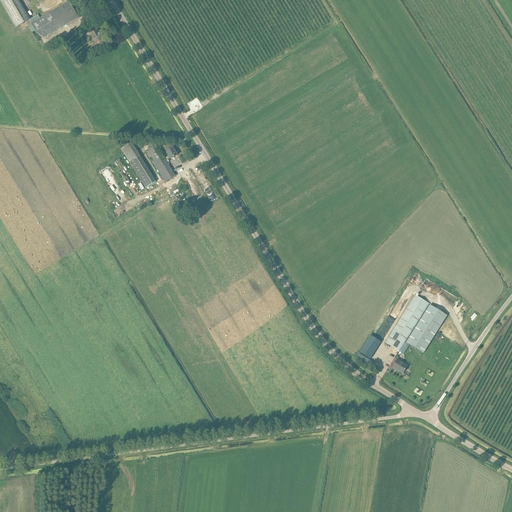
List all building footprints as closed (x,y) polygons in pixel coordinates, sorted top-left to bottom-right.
[(29,20),(30,19),(18,0),(0,0),(16,28),(29,20)] [(30,19),(29,20),(31,23),(28,25),(37,41),(41,39),(41,40),(79,18),(69,1),(39,18),(38,15),(30,19)] [(90,34),(91,35),(88,37),(90,41),(93,39),(96,43),(103,39),(97,30),(90,34)] [(121,149),(129,163),(145,188),(156,181),(140,156),(132,142),(121,149)] [(167,152),(168,154),(165,156),(163,153),(161,153),(156,145),(146,152),(165,182),(176,176),(166,160),(170,158),(171,159),(177,155),(173,148),(167,152)] [(188,184),(195,194),(199,191),(193,181),(188,184)] [(440,294),(450,302),(453,299),(443,290),(440,294)] [(399,351),(405,342),(429,304),(415,295),(385,342),(399,351)] [(406,343),(409,345),(423,353),(447,315),(430,305),(406,343)] [(464,327),(468,330),(475,321),(478,323),(482,318),(473,310),(463,322),(466,325),(464,327)] [(371,334),(360,352),(372,359),(382,341),(371,334)] [(403,354),(407,348),(409,345),(406,343),(405,342),(399,351),(403,354)] [(398,359),(392,368),(402,374),(408,365),(398,359)]
